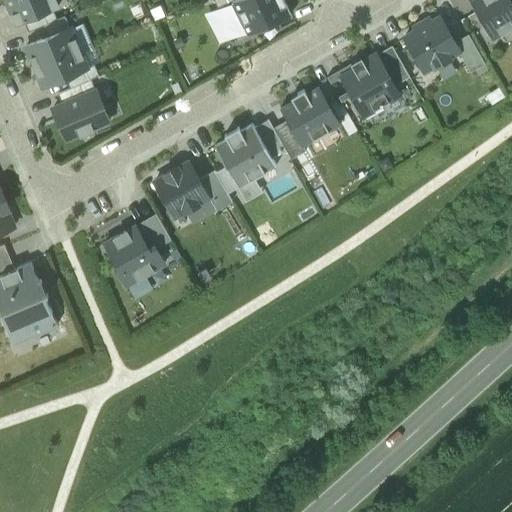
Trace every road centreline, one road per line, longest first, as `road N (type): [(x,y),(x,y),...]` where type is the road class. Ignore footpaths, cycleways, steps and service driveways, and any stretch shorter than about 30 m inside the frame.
road 1 (residential): [(341,24),(48,193),(0,81)]
road 2 (primary): [(328,511),(511,344)]
